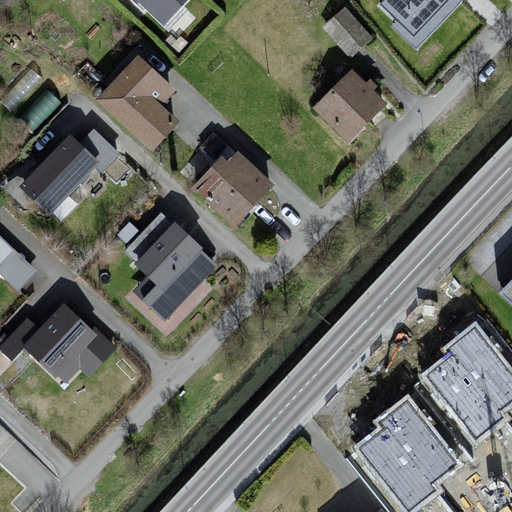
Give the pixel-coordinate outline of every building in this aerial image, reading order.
[(139,0),(173,34),(207,0),(139,0)] [(392,20),(387,25),(416,52),(464,0),(484,0),(490,5),(495,0),(375,0),(373,3),(392,20)] [(345,6),(321,27),(350,60),(374,37),(345,6)] [(183,94),(146,60),(105,105),(158,153),(185,123),(169,109),(183,94)] [(358,74),(321,113),(355,146),(393,108),(358,74)] [(83,146),(76,139),(28,187),(57,216),(119,153),(97,132),(83,146)] [(281,192),(244,156),(203,198),(241,234),(281,192)] [(216,265),(173,223),(135,263),(157,284),(142,300),(164,320),(216,265)] [(0,274),(21,251),(0,231),(0,274)] [(122,352),(68,304),(44,331),(24,313),(0,340),(0,350),(17,365),(28,353),(68,388),(83,371),(95,382),(122,352)] [(466,391),(408,433),(440,476),(497,435),(466,391)]
